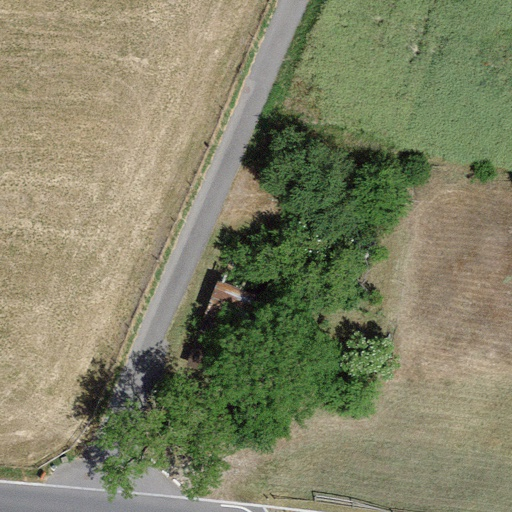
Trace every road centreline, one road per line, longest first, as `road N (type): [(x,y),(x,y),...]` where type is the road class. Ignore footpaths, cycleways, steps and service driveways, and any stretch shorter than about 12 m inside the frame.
road 1 (track): [(90,503),(300,0)]
road 2 (tertiary): [(147,511),(0,498)]
